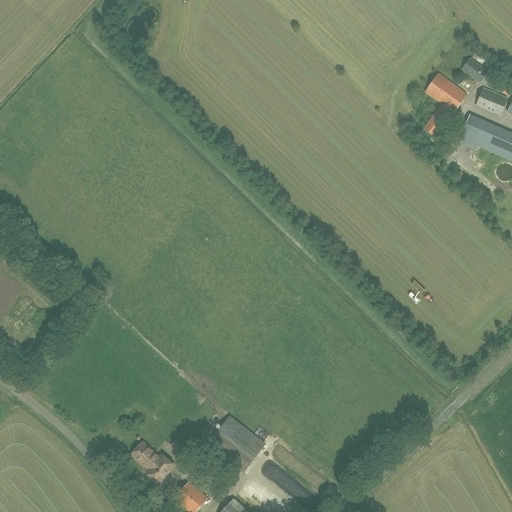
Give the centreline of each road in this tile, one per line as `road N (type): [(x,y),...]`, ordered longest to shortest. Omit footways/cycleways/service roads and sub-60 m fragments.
road 1 (unclassified): [(340,511),(511,352)]
road 2 (unclassified): [(128,511),(75,439),(0,379)]
